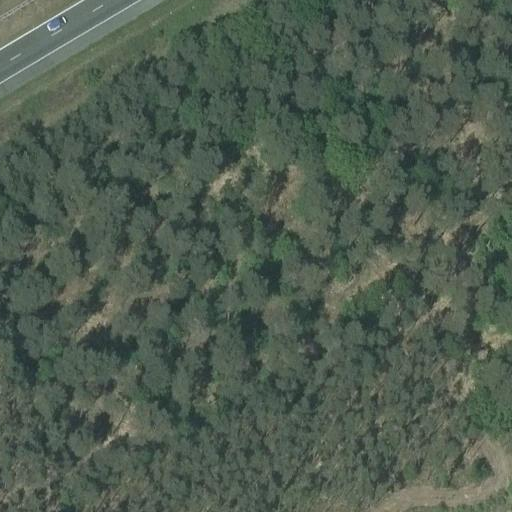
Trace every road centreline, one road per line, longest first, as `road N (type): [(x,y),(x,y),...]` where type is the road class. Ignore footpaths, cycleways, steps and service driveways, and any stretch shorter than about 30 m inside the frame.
road 1 (track): [(511,500),(419,327),(389,324),(343,350),(279,359),(43,490)]
road 2 (motorway): [(0,75),(126,0)]
road 3 (track): [(43,490),(10,368)]
